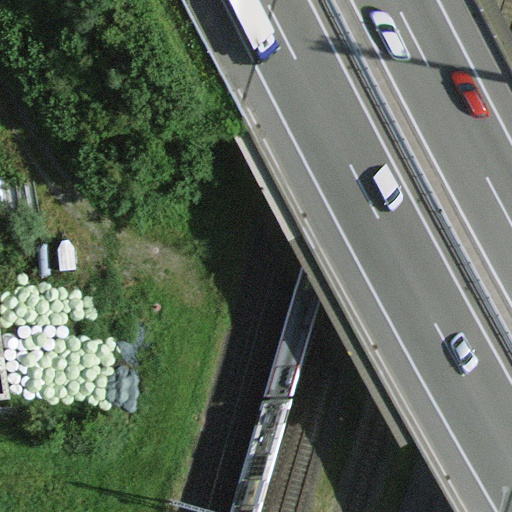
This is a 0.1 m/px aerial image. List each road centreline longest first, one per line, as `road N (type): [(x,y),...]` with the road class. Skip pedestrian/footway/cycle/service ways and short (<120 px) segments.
road 1 (motorway): [(212,0),(488,511)]
road 2 (motorway): [(273,0),(384,223),(511,448)]
road 3 (unclassified): [(417,511),(511,204)]
road 4 (motorway): [(511,230),(390,0)]
